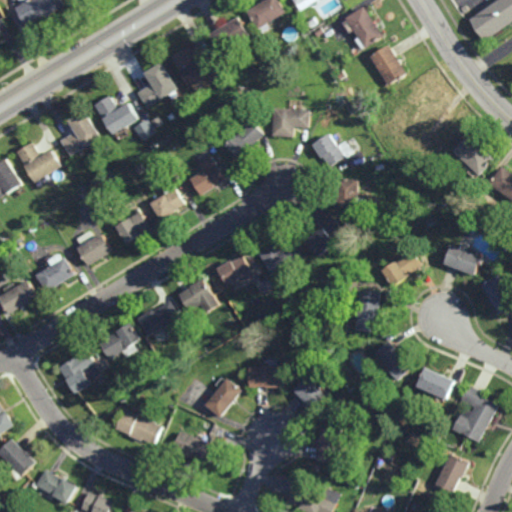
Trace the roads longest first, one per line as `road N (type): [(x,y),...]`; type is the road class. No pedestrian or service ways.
road 1 (residential): [(286,188),(0,361)]
road 2 (residential): [(226,511),(84,446),(52,414),(17,355)]
road 3 (secondary): [(178,0),(0,110)]
road 4 (residential): [(511,117),(473,77),(421,0)]
